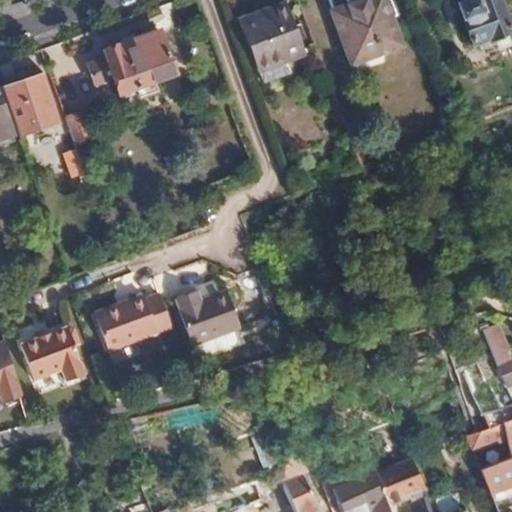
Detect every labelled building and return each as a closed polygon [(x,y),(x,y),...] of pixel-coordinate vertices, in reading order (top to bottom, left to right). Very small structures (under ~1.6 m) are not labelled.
[(384,0),(360,0),(333,9),(350,60),(399,43),(384,0)] [(499,0),(460,0),(455,2),(470,42),(509,29),(499,0)] [(284,1),(238,18),(252,55),(298,39),(284,1)] [(112,65),(120,89),(174,69),(158,27),(104,47),(106,54),(89,61),(95,80),(106,76),(104,67),(112,65)] [(44,71),(6,84),(18,118),(30,114),(34,123),(47,119),(43,109),(55,105),(44,71)] [(97,106),(82,111),(91,137),(106,132),(97,106)] [(82,111),(65,117),(75,143),(91,137),(82,111)] [(75,143),(65,117),(56,120),(61,134),(53,137),(58,154),(77,148),(75,143)] [(178,308),(191,344),(239,328),(225,292),(201,300),(197,290),(176,298),(180,308),(178,308)] [(106,349),(171,327),(158,294),(144,298),(141,294),(127,299),(128,304),(95,316),(106,349)] [(94,311),(95,316),(128,304),(127,299),(94,311)] [(22,343),(33,379),(61,369),(66,379),(84,372),(68,327),(22,343)] [(0,395),(18,386),(5,342),(0,343),(0,395)] [(511,353),(493,362),(495,366),(502,383),(511,379),(511,353)] [(511,511),(511,418),(497,425),(509,458),(480,470),(483,477),(488,490),(496,511),(511,511)] [(473,465),(505,455),(495,424),(463,434),(473,465)] [(409,457),(376,470),(389,501),(394,499),(396,504),(411,498),(424,493),(409,457)] [(317,508),(304,471),(303,468),(294,470),(290,460),(284,462),(288,473),(283,475),(296,511),(309,511),(318,509),(317,508)] [(373,507),(375,510),(375,511),(392,511),(389,501),(376,470),(333,489),(342,511),(364,511),(365,511),(373,507)] [(478,511),(496,511),(488,490),(483,477),(467,484),(478,511)] [(431,511),(457,511),(462,510),(454,491),(427,502),(428,504),(431,511)] [(411,498),(416,511),(431,511),(428,504),(427,502),(424,493),(411,498)] [(152,511),(150,508),(147,499),(128,506),(129,511),(152,511)]
